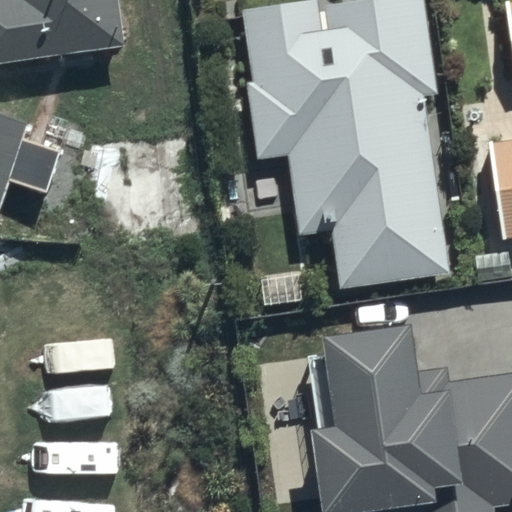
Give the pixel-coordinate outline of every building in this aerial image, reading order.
[(126,0),(0,0),(0,52),(132,32),(126,0)] [(426,0),(245,0),(253,75),(250,76),(258,150),(292,147),(300,227),(335,223),(341,281),(452,265),(428,88),(438,87),(426,0)] [(511,0),(511,7),(511,126),(495,129),(507,228),(511,227),(511,0)] [(0,101),(0,223),(36,114),(0,101)] [(133,135),(94,137),(97,191),(135,189),(133,135)] [(414,303),(329,316),(332,341),(310,344),(325,497),(422,487),(424,511),(495,511),(494,497),(511,495),(511,364),(424,377),(414,303)]
